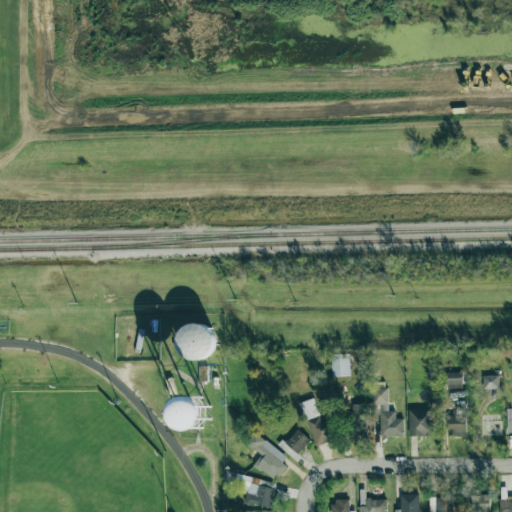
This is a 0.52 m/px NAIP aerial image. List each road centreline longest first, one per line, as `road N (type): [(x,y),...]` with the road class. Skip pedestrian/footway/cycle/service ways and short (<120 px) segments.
road 1 (track): [(511,192),(0,189)]
road 2 (residential): [(0,345),(45,346),(97,366),(179,453),(206,511)]
road 3 (residential): [(511,465),(341,465),(313,477)]
